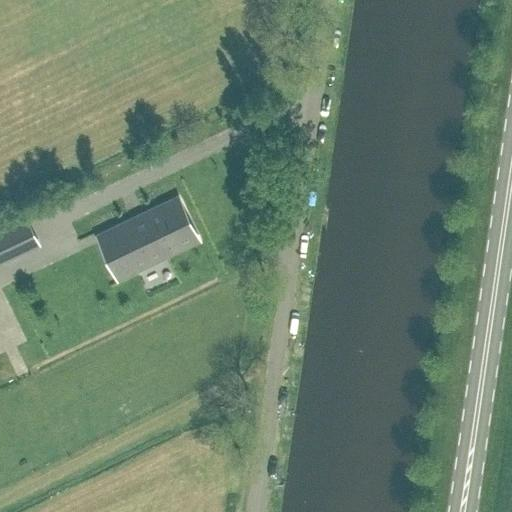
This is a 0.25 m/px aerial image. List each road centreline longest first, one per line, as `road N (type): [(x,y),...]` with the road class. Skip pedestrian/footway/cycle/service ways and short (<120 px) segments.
road 1 (unclassified): [(254,511),(327,0)]
road 2 (primary): [(460,511),(511,165)]
